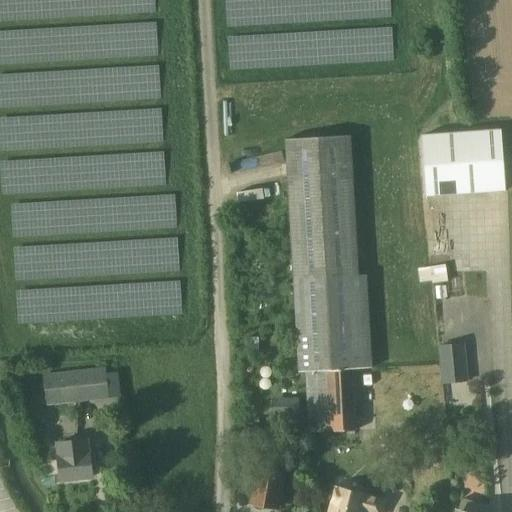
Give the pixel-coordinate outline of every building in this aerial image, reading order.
[(501,130),(421,136),(426,197),(505,191),(501,130)] [(299,373),(306,373),(353,369),(372,369),(367,275),(359,276),(352,136),(288,139),(299,373)] [(449,263),(420,269),(423,283),(451,278),(449,263)] [(442,385),(468,383),(464,342),(439,345),(442,385)] [(110,397),(107,373),(107,368),(44,375),(47,405),(110,398),(110,397)] [(353,369),(306,373),(309,433),(356,431),(353,369)] [(120,372),(107,373),(110,397),(122,396),(120,372)] [(272,403),(272,416),(298,417),(298,403),(272,403)] [(58,457),(61,481),(92,477),(88,453),(87,453),(86,440),(57,444),(58,457)] [(284,453),(297,455),(299,442),(285,440),(284,453)] [(257,470),(251,503),(252,503),(254,508),(256,509),(260,510),(263,509),(265,506),(277,508),(283,475),(282,474),(284,462),(265,459),(263,471),(257,470)] [(333,502),(330,511),(360,511),(361,511),(367,511),(381,511),(384,501),(336,490),(336,491),(332,490),(329,501),(333,502)] [(488,511),(490,508),(479,505),(462,500),(457,511),(488,511)]
